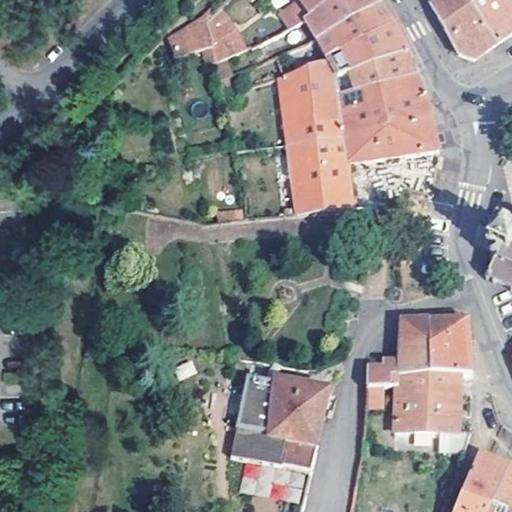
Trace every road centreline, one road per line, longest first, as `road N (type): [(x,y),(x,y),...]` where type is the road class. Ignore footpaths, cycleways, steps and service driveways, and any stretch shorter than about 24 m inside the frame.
road 1 (residential): [(511,397),(463,254),(474,99)]
road 2 (residential): [(398,0),(451,92),(474,99)]
